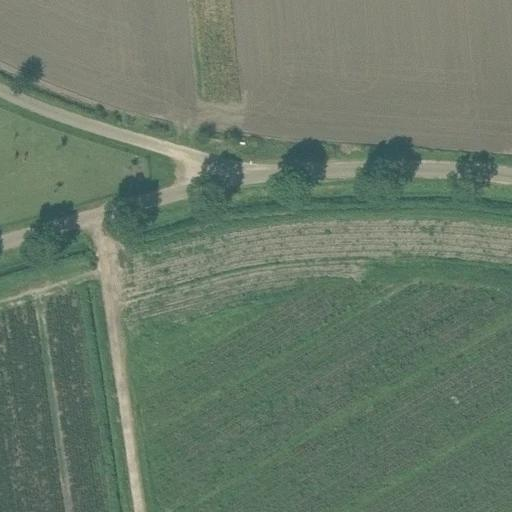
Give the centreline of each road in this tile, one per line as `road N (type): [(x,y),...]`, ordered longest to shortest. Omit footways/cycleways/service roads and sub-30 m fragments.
road 1 (track): [(114,210),(108,243),(142,511)]
road 2 (unclassified): [(224,175),(432,167),(511,175)]
road 3 (unclassified): [(224,175),(0,86)]
road 4 (unclassified): [(0,246),(224,175)]
